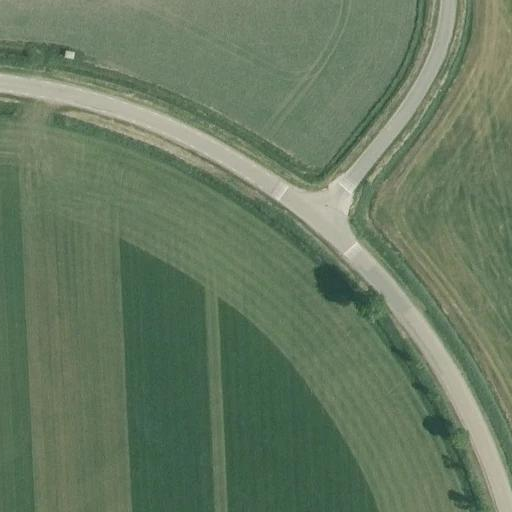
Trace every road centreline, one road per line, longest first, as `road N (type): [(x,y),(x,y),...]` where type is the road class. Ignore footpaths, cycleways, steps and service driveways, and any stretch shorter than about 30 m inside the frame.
road 1 (unclassified): [(0,84),(47,89),(171,129),(321,220)]
road 2 (unclassified): [(508,511),(475,423),(430,343),(321,220)]
road 3 (unclassified): [(321,220),(429,73),(449,0)]
